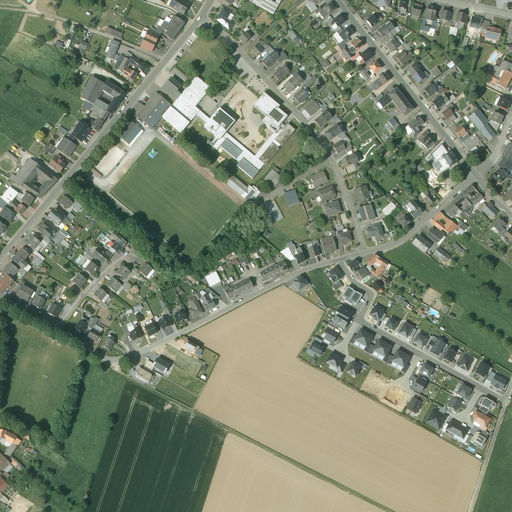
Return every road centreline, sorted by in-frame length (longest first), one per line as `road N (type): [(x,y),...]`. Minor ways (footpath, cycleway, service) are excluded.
road 1 (residential): [(54,330),(113,361),(338,259)]
road 2 (residential): [(200,18),(0,259)]
road 3 (track): [(384,511),(124,377),(113,361)]
road 4 (residential): [(200,18),(326,151),(362,253)]
road 5 (tertiary): [(475,175),(338,0)]
road 6 (track): [(124,377),(80,511)]
road 7 (residential): [(362,253),(397,243),(475,175)]
